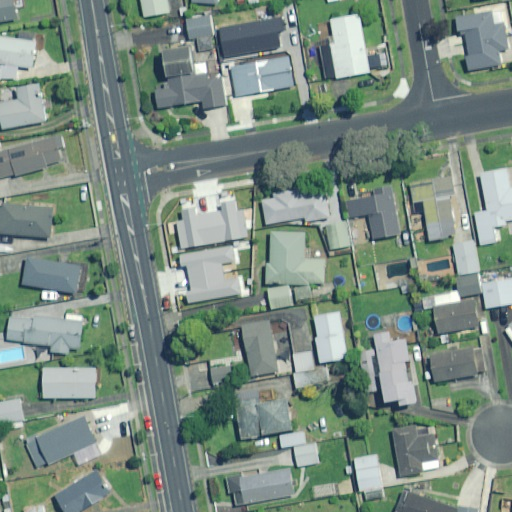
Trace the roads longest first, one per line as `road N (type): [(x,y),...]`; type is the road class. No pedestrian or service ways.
road 1 (tertiary): [(120,176),(183,511)]
road 2 (residential): [(120,176),(435,118)]
road 3 (tertiary): [(90,0),(120,176)]
